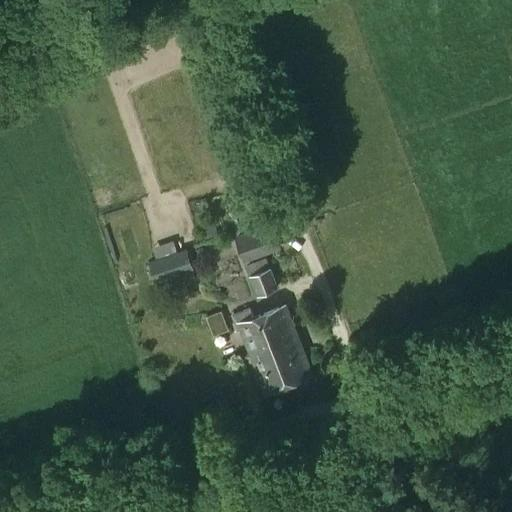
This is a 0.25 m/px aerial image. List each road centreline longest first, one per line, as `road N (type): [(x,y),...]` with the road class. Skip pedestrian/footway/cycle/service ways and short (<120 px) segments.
road 1 (track): [(213,0),(361,394)]
road 2 (track): [(51,511),(361,394)]
road 3 (track): [(361,394),(511,341)]
